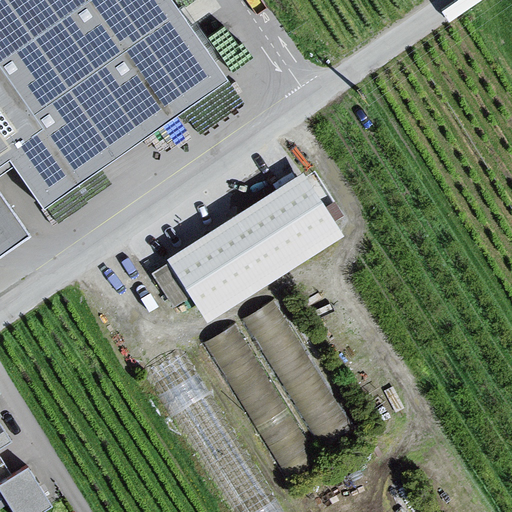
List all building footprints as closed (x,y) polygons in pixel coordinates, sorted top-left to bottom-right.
[(0,0),(0,175),(13,166),(45,210),(230,81),(172,0),(0,0)] [(204,313),(344,233),(307,168),(149,258),(173,300),(190,290),(204,313)] [(0,247),(27,228),(0,191),(0,247)] [(279,294),(245,311),(307,430),(341,412),(279,294)] [(310,446),(236,319),(206,336),(279,463),(310,446)] [(22,465),(0,478),(0,502),(6,511),(40,511),(48,508),(22,465)]
